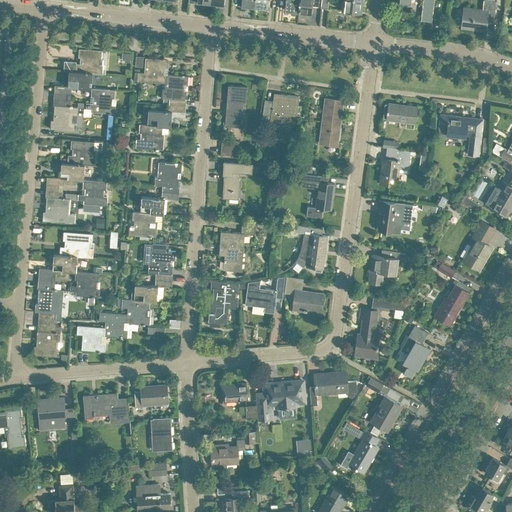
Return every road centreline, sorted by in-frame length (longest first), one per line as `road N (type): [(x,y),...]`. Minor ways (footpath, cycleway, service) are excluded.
road 1 (residential): [(187,364),(321,352),(335,344),(374,47)]
road 2 (residential): [(187,364),(211,27)]
road 3 (residential): [(16,301),(39,6)]
road 4 (residential): [(511,272),(373,511)]
road 5 (secondary): [(408,511),(511,330)]
road 6 (residential): [(211,27),(39,6)]
road 7 (residential): [(16,378),(187,364)]
road 8 (residential): [(374,47),(211,27)]
road 9 (residential): [(196,511),(187,364)]
road 10 (residential): [(439,511),(511,384)]
road 11 (residential): [(511,66),(374,47)]
road 12 (unknown): [(321,352),(433,406)]
